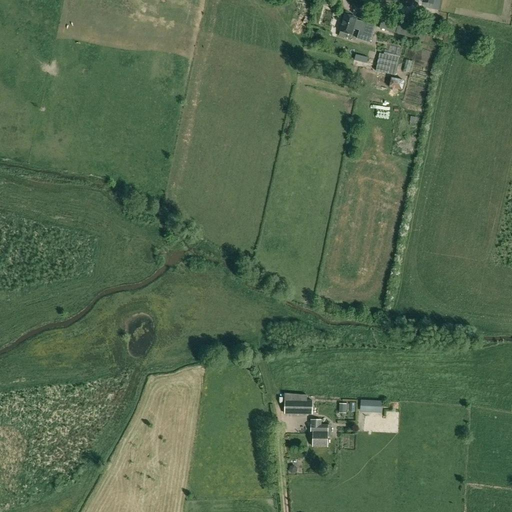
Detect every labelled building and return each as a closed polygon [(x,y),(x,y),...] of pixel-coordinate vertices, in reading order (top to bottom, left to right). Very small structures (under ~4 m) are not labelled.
[(351,35),(353,29),(360,30),(357,40),(369,43),(374,26),(356,21),(356,18),(345,15),(340,32),(351,35)] [(398,23),(382,18),(379,29),(394,34),(398,23)] [(400,22),(396,34),(423,42),(426,30),(400,22)] [(360,51),(358,59),(369,62),(371,54),(360,51)] [(380,54),(376,71),(395,76),(399,59),(380,54)] [(389,87),(401,91),(403,81),(391,78),(389,87)] [(359,409),(359,398),(354,398),(354,400),(345,399),(344,409),(359,409)] [(285,414),(312,415),(313,401),(285,400),(285,414)] [(359,411),(379,412),(379,404),(359,403),(359,411)] [(325,425),(311,425),(311,432),(313,432),(313,446),(327,447),(327,432),(325,432),(325,425)]
